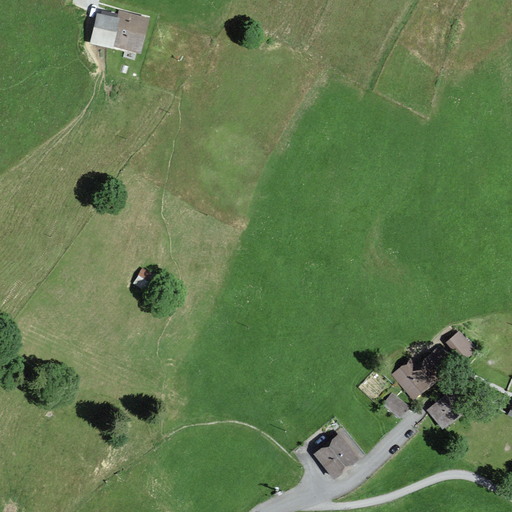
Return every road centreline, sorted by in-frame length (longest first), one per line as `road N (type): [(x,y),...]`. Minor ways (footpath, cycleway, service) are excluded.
road 1 (unclassified): [(511,497),(451,474),(361,503),(310,500)]
road 2 (unclassified): [(310,500),(356,473),(433,398)]
